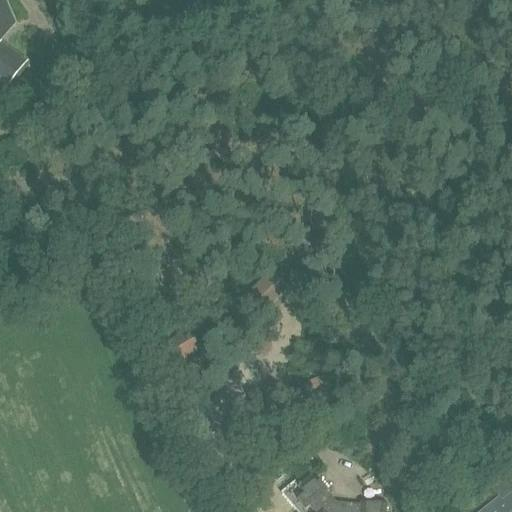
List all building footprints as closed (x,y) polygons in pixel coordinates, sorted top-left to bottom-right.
[(0,8),(0,88),(5,93),(25,68),(0,47),(0,33),(9,30),(0,8)] [(261,313),(287,287),(271,271),(245,296),(261,313)] [(199,349),(188,330),(157,350),(169,368),(199,349)] [(328,492),(320,482),(317,485),(311,479),(299,489),(294,483),(281,494),(296,511),(304,511),(306,511),(307,511),(385,511),(386,505),(373,504),(373,505),(360,504),(360,508),(334,506),(325,495),(328,492)] [(511,511),(511,502),(499,511),(511,511)]
